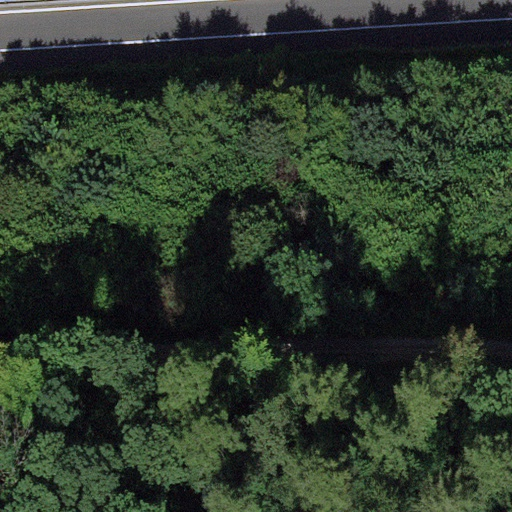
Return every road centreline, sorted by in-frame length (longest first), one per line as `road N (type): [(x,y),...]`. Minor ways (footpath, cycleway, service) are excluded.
road 1 (motorway): [(0,32),(511,0)]
road 2 (track): [(511,359),(85,345),(0,353)]
